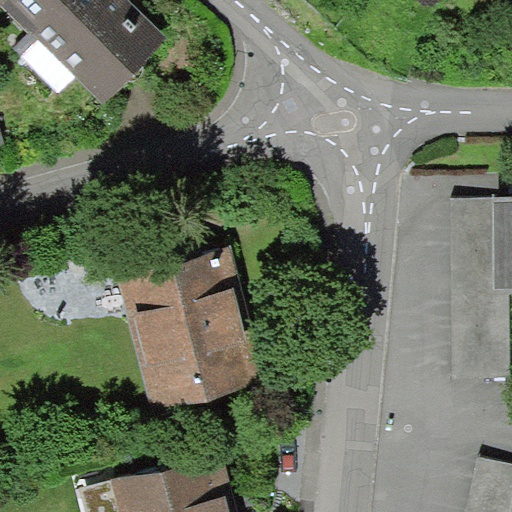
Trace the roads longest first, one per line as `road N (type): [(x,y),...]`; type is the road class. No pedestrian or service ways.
road 1 (residential): [(347,101),(382,196),(361,449),(384,511)]
road 2 (residential): [(0,203),(347,101)]
road 3 (residential): [(347,101),(511,103)]
road 4 (residential): [(231,0),(347,101)]
